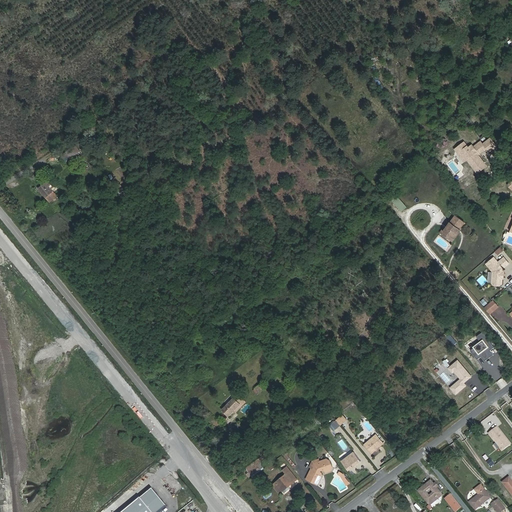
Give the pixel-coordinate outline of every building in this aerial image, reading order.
[(497,147),(490,139),(483,145),(489,153),(497,147)] [(72,158),(82,151),(78,145),(68,152),(72,158)] [(467,148),(458,155),(465,163),(467,161),(476,173),(480,169),(482,171),(487,168),(476,154),(477,153),(472,146),(468,149),(467,148)] [(56,185),(48,176),(43,181),(45,182),(51,189),(56,185)] [(49,201),(56,195),(45,182),(38,189),(49,201)] [(130,196),(124,187),(119,190),(125,199),(130,196)] [(409,208),(396,194),(391,198),(403,212),(409,208)] [(467,223),(458,215),(444,233),(454,241),(467,223)] [(434,242),(447,251),(452,245),(439,236),(434,242)] [(501,247),(494,252),(497,255),(504,250),(501,247)] [(505,258),(499,263),(494,257),(486,263),(492,271),(491,283),(501,284),(503,268),(509,263),(505,258)] [(483,305),(489,312),(497,305),(492,298),(483,305)] [(492,349),(481,335),(475,339),(479,343),(469,351),(477,361),(480,358),(484,363),(492,356),(489,352),(492,349)] [(455,344),(449,337),(447,340),(452,347),(455,344)] [(453,373),(459,381),(449,390),(452,393),(454,396),(465,387),(462,384),(470,378),(456,362),(449,369),(447,370),(451,375),(453,373)] [(279,380),(267,369),(264,373),(274,385),(279,380)] [(257,388),(260,392),(266,387),(263,383),(257,388)] [(244,401),(237,395),(232,400),(239,406),(244,401)] [(229,417),(239,406),(232,400),(222,411),(229,417)] [(346,419),(342,414),(336,420),(340,424),(346,419)] [(496,428),(488,435),(501,451),(509,445),(496,428)] [(378,436),(366,445),(373,454),(385,444),(378,436)] [(341,462),(349,472),(361,463),(352,452),(341,462)] [(262,463),(258,458),(247,466),(251,471),(262,463)] [(314,468),(309,479),(319,483),(323,473),(321,471),(325,470),(328,472),(332,471),(334,467),(332,461),(329,459),(320,462),(320,460),(314,462),(311,467),(314,468)] [(263,466),(262,463),(251,471),(253,473),(263,466)] [(282,491),(296,480),(289,472),(275,483),(282,491)] [(350,484),(345,475),(341,472),(339,474),(342,477),(348,485),(350,484)] [(511,480),(510,478),(503,484),(511,494),(511,480)] [(429,503),(440,494),(431,481),(419,491),(429,503)] [(477,492),(467,500),(475,509),(490,497),(480,484),(474,489),(477,492)] [(158,511),(167,506),(153,488),(121,511),(158,511)] [(460,507),(450,494),(445,498),(455,511),(460,507)] [(505,511),(508,510),(499,499),(492,505),(498,511),(505,511)]
